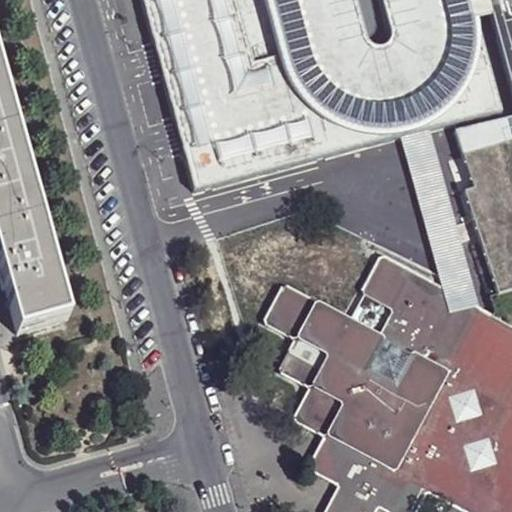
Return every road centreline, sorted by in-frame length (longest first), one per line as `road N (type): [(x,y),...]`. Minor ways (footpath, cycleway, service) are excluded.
road 1 (residential): [(81,0),(203,449)]
road 2 (residential): [(203,449),(25,499)]
